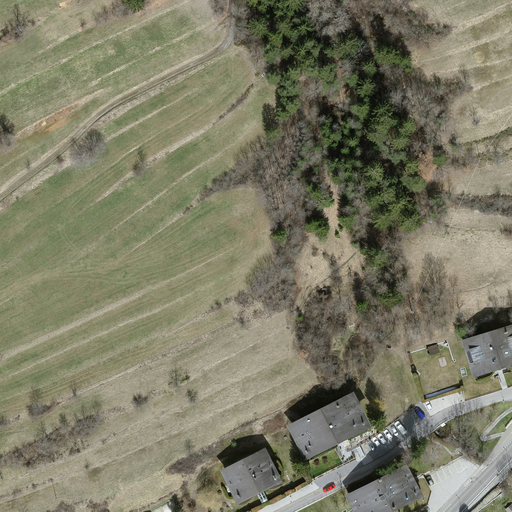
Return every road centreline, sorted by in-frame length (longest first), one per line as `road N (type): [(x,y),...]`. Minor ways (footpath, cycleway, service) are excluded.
road 1 (track): [(235,0),(225,46),(104,113),(0,203)]
road 2 (residential): [(277,511),(367,457),(511,395)]
